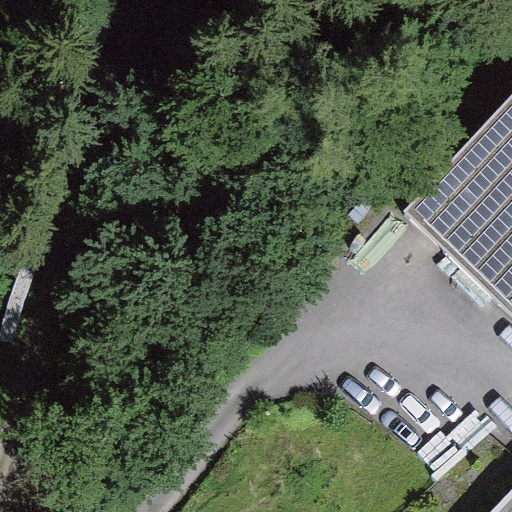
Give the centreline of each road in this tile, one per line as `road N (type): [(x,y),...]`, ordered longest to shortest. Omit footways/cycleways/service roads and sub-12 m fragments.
road 1 (track): [(134,0),(57,233),(0,467)]
road 2 (residential): [(152,511),(339,304)]
